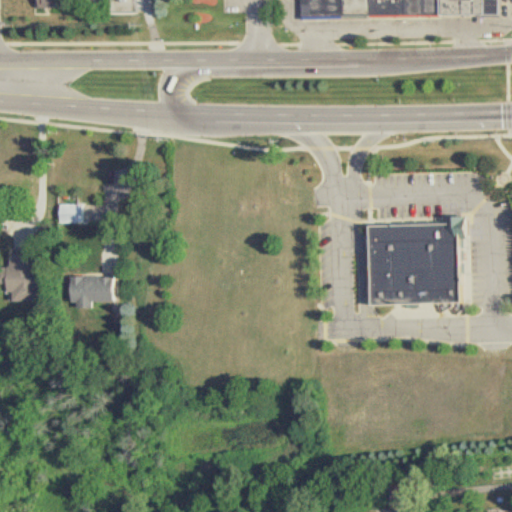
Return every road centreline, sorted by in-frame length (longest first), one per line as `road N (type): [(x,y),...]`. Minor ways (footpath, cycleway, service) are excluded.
road 1 (primary): [(0,104),(249,125),(511,116)]
road 2 (primary): [(511,54),(0,61)]
road 3 (primary): [(395,59),(364,71),(188,74),(177,91),(192,120)]
